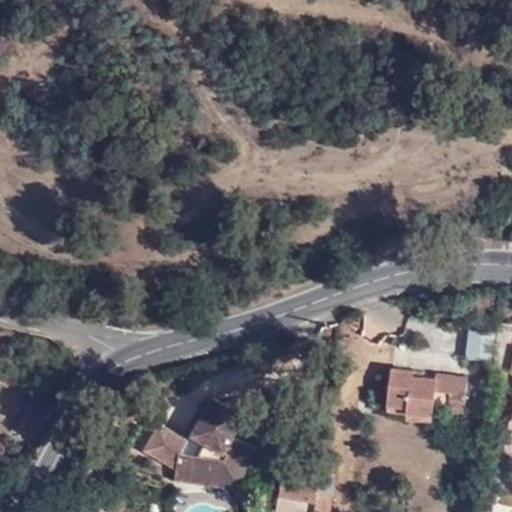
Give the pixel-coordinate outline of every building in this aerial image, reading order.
[(495,360),(498,331),(471,328),(467,357),(495,360)] [(415,415),(439,417),(441,406),(451,406),(451,412),(469,413),(472,374),(439,372),(439,377),(422,376),(422,370),(399,368),(395,405),(416,408),(415,415)] [(177,475),(208,478),(213,468),(240,482),(260,446),(235,430),(246,410),(215,392),(194,427),(208,436),(199,450),(181,450),(187,435),(160,419),(147,441),(177,459),(177,475)] [(56,410),(36,398),(18,428),(38,440),(56,410)] [(395,413),(415,415),(416,408),(395,405),(395,413)] [(438,426),(439,417),(415,415),(415,424),(438,426)] [(316,500),(318,489),(319,477),(283,471),(279,493),(316,500)] [(333,491),(318,489),(316,500),(314,506),(331,509),(333,491)]
